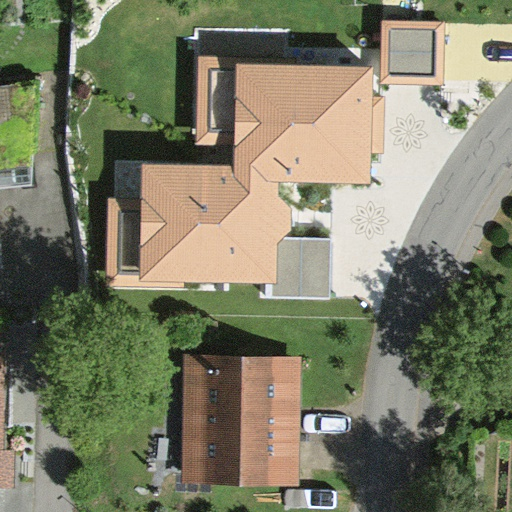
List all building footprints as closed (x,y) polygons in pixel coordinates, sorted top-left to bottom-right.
[(444,24),(385,23),(384,84),(444,84),(444,24)] [(236,167),(142,166),(142,198),(109,198),(108,286),(183,287),(183,279),(272,280),(277,280),(277,244),(284,239),(291,233),(292,218),(292,208),(279,198),(279,181),(370,182),(370,157),(387,157),(388,97),(374,97),(374,66),(286,65),(286,56),(201,55),(200,145),(237,145),(236,167)] [(0,173),(35,170),(43,89),(0,93),(0,173)] [(332,240),(284,239),(277,244),(277,280),(272,280),(271,296),(330,298),(332,240)] [(7,452),(7,358),(0,358),(0,494),(16,495),(16,452),(7,452)] [(299,421),(300,362),(184,360),(182,486),(298,488),(299,421)]
